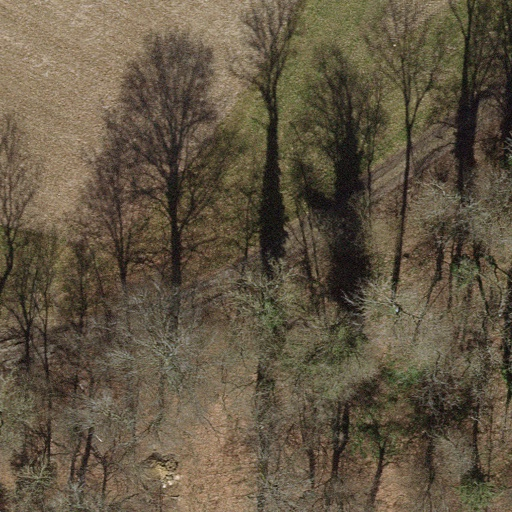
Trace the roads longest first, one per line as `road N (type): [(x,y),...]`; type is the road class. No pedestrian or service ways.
road 1 (track): [(222,291),(511,100)]
road 2 (track): [(222,291),(85,352),(0,351)]
